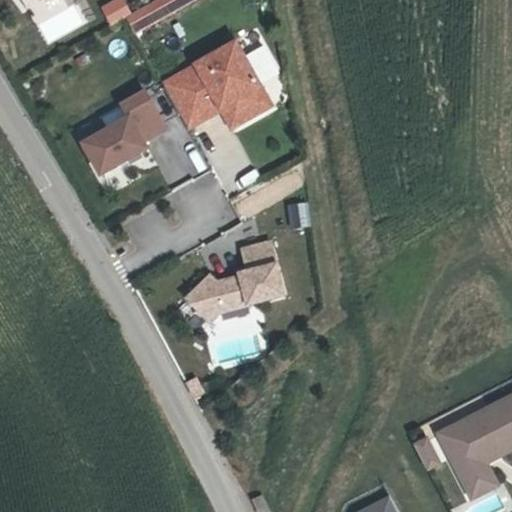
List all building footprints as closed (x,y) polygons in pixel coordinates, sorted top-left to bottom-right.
[(109,25),(132,13),(124,0),(109,0),(98,6),(109,25)] [(234,43),(161,85),(185,129),(219,110),(229,128),(269,105),(234,43)] [(146,98),(160,123),(177,114),(163,89),(146,98)] [(163,129),(143,93),(119,106),(127,119),(81,144),(98,175),(145,149),(140,142),(163,129)] [(293,161),(230,202),(243,222),(306,182),(293,161)] [(310,225),(306,200),(285,204),(290,229),(310,225)] [(213,282),(206,275),(183,297),(206,320),(216,310),(280,294),(266,241),(239,248),(244,271),(237,273),(237,275),(213,282)] [(448,448),(467,487),(493,474),(485,459),(497,452),(500,458),(511,451),(511,399),(459,426),(465,439),(448,448)] [(429,435),(413,439),(422,469),(437,465),(429,435)] [(398,511),(392,499),(366,511),(398,511)]
